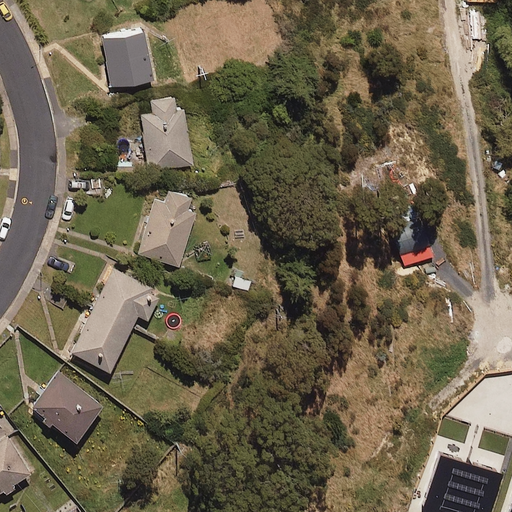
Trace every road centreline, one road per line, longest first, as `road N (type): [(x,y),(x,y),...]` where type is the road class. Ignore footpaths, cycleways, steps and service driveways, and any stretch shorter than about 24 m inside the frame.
road 1 (track): [(436,0),(456,214),(483,316)]
road 2 (residential): [(0,31),(30,104),(38,162),(29,222),(0,286)]
